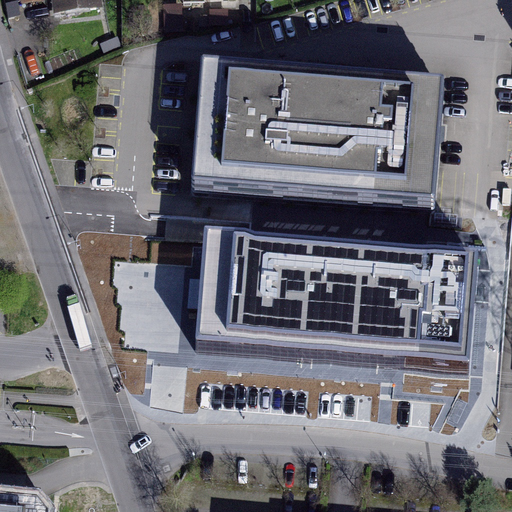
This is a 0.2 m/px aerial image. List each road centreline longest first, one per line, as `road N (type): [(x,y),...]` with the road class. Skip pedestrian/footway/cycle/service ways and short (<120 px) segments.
road 1 (residential): [(0,100),(138,511)]
road 2 (unknown): [(275,230),(312,187),(384,167),(392,150),(393,33)]
